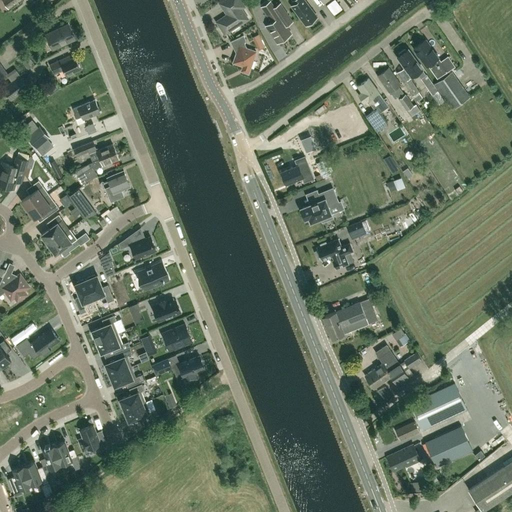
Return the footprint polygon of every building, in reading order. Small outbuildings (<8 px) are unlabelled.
[(0,0),(0,7),(3,12),(19,0),(0,0)] [(225,33),(246,18),(239,8),(243,6),(238,0),(225,0),(220,3),(228,15),(217,22),(225,33)] [(261,7),(271,22),(267,25),(278,42),(291,34),(286,27),(292,22),(280,4),(275,7),(271,0),(261,7)] [(291,5),(306,25),(307,24),(308,26),(313,22),(312,21),(317,17),(304,0),(293,0),(292,1),(294,3),(291,5)] [(53,49),(75,38),(68,24),(45,35),(53,49)] [(248,73),(256,51),(246,47),(244,44),(244,43),(245,40),(243,35),(230,41),(236,52),(232,62),(242,66),(241,71),(248,73)] [(438,57),(427,41),(426,40),(414,48),(426,66),(428,64),(437,78),(446,72),(455,66),(448,56),(440,61),(438,58),(438,57)] [(405,49),(398,53),(399,55),(397,57),(412,77),(417,73),(420,78),(426,74),(408,49),(406,51),(405,49)] [(71,58),(69,55),(49,65),(54,75),(63,70),(66,76),(81,69),(75,56),(71,58)] [(403,92),(398,86),(400,84),(389,68),(377,76),(389,92),(390,92),(395,98),(403,92)] [(452,72),(447,75),(439,80),(434,84),(452,108),(469,97),(452,72)] [(445,100),(426,74),(420,78),(439,104),(445,100)] [(20,76),(3,88),(11,99),(28,87),(20,76)] [(419,91),(408,77),(402,81),(413,96),(419,91)] [(386,103),(368,78),(357,86),(362,92),(358,95),(364,102),(368,100),(371,105),(377,100),(382,106),(386,103)] [(398,99),(411,116),(415,113),(420,110),(416,104),(414,105),(405,94),(398,99)] [(78,124),(84,122),(83,119),(100,112),(95,99),(73,109),(77,118),(75,119),(78,124)] [(366,116),(377,131),(387,123),(377,108),(366,116)] [(45,152),(40,145),(47,139),(49,138),(39,126),(38,127),(32,120),(21,129),(42,154),(45,152)] [(89,133),(96,130),(93,123),(86,126),(89,133)] [(392,135),(396,141),(408,133),(405,127),(392,135)] [(94,160),(115,152),(112,144),(97,151),(92,141),(73,149),(77,156),(90,151),(94,160)] [(26,167),(29,157),(28,156),(28,155),(18,152),(14,166),(2,162),(0,169),(0,172),(2,173),(0,179),(0,184),(4,186),(5,188),(9,189),(11,188),(13,188),(15,180),(21,182),(26,167)] [(94,169),(118,159),(115,152),(94,160),(94,161),(90,163),(91,167),(93,167),(94,169)] [(286,184),(303,177),(298,164),(281,172),(286,184)] [(328,179),(335,177),(332,164),(325,166),(328,179)] [(97,175),(94,169),(93,167),(91,167),(77,176),(82,184),(97,175)] [(403,171),(408,178),(412,175),(408,168),(403,171)] [(111,186),(106,188),(112,201),(124,196),(121,189),(129,185),(124,170),(108,177),(111,186)] [(28,209),(49,194),(39,180),(26,189),(30,194),(21,200),(28,209)] [(458,194),(462,190),(459,185),(454,189),(458,194)] [(311,222),(320,218),(323,224),(334,220),(329,206),(339,202),(333,188),(318,194),(321,200),(301,208),(305,219),(309,217),(311,222)] [(49,194),(28,209),(34,218),(43,212),(46,217),(59,208),(49,194)] [(74,197),(66,203),(69,208),(77,203),(74,197)] [(96,213),(87,200),(78,206),(86,217),(96,213)] [(48,244),(69,229),(59,214),(46,223),(50,228),(41,234),(48,244)] [(361,220),(347,226),(352,239),(366,233),(361,220)] [(48,244),(55,254),(66,247),(69,251),(80,244),(69,229),(48,244)] [(90,233),(80,240),(84,246),(94,239),(90,233)] [(151,236),(131,244),(136,258),(142,255),(143,257),(151,254),(150,252),(156,250),(151,236)] [(121,248),(129,245),(126,237),(118,243),(121,248)] [(320,243),(321,245),(317,246),(318,249),(315,250),(318,258),(321,257),(322,259),(332,255),(334,259),(332,260),(336,268),(348,263),(345,253),(353,250),(350,242),(339,247),(336,239),(329,242),(328,240),(320,243)] [(111,258),(108,252),(100,258),(101,261),(111,258)] [(161,262),(139,272),(146,288),(168,279),(161,262)] [(4,274),(0,282),(0,295),(5,292),(11,299),(15,297),(17,300),(26,294),(23,290),(29,286),(20,274),(15,278),(5,273),(4,274)] [(86,279),(95,301),(105,296),(107,302),(114,299),(108,284),(102,287),(97,275),(95,275),(94,274),(88,277),(88,278),(86,279)] [(95,301),(86,279),(84,280),(83,279),(76,281),(77,283),(75,284),(80,296),(74,298),(80,313),(87,310),(84,305),(95,301)] [(321,290),(332,286),(331,281),(319,284),(321,290)] [(378,320),(369,297),(336,311),(335,311),(324,315),(324,317),(332,336),(332,338),(333,338),(333,337),(369,323),(378,320)] [(173,298),(167,300),(167,299),(159,302),(159,303),(153,306),(159,321),(181,312),(177,301),(175,302),(173,298)] [(94,339),(96,339),(97,341),(118,332),(114,321),(116,320),(114,315),(102,319),(104,325),(92,330),(93,332),(92,333),(94,339)] [(185,324),(163,333),(169,349),(192,340),(185,324)] [(43,352),(44,353),(51,348),(50,346),(59,340),(51,328),(44,333),(38,337),(39,337),(31,343),(27,337),(16,345),(24,356),(29,352),(36,347),(41,353),(43,352)] [(99,351),(100,350),(101,352),(113,347),(115,353),(130,347),(128,341),(123,343),(118,332),(97,341),(98,343),(96,344),(99,351)] [(405,333),(398,338),(402,345),(409,340),(405,333)] [(0,365),(1,367),(11,360),(6,353),(11,349),(4,340),(0,342),(0,365)] [(400,365),(399,364),(390,350),(386,345),(375,352),(383,364),(365,376),(370,383),(383,374),(384,375),(400,365)] [(110,374),(132,366),(127,355),(133,353),(130,347),(115,353),(118,358),(106,363),(106,365),(105,366),(108,373),(109,372),(110,374)] [(403,362),(408,368),(409,368),(421,360),(416,352),(403,361),(404,361),(403,362)] [(195,372),(205,369),(200,356),(179,364),(186,382),(197,377),(195,372)] [(172,368),(171,368),(168,358),(153,364),(157,374),(172,368)] [(404,371),(408,368),(403,362),(399,364),(400,365),(384,375),(383,374),(370,383),(374,390),(392,377),(397,385),(408,378),(404,371)] [(132,366),(110,374),(111,377),(110,377),(112,384),(114,383),(115,386),(125,381),(127,387),(144,380),(141,374),(136,376),(132,366)] [(125,410),(146,402),(141,390),(144,389),(142,383),(129,388),(131,394),(120,398),(121,401),(119,402),(122,409),(124,408),(125,410)] [(423,429),(467,409),(455,383),(410,403),(423,429)] [(150,411),(146,402),(125,410),(125,411),(123,412),(126,418),(128,418),(129,421),(140,416),(145,426),(156,417),(154,410),(150,411)] [(400,439),(404,437),(419,430),(415,421),(395,430),(400,439)] [(80,430),(83,437),(79,439),(83,450),(95,446),(97,451),(108,447),(106,441),(100,443),(93,425),(80,430)] [(436,466),(463,454),(472,450),(461,425),(424,442),(436,466)] [(62,466),(73,462),(72,458),(77,456),(74,448),(69,451),(65,441),(54,445),(62,466)] [(407,466),(420,460),(413,444),(387,456),(393,471),(406,465),(407,466)] [(54,445),(43,449),(48,463),(43,465),(46,472),(51,470),(62,466),(54,445)] [(475,454),(479,459),(485,455),(481,450),(475,454)] [(482,511),(511,491),(511,460),(470,491),(481,507),(475,511),(482,511)] [(43,465),(37,467),(35,461),(24,465),(31,484),(32,486),(42,482),(43,484),(49,482),(46,472),(43,465)] [(24,465),(13,470),(15,475),(8,478),(15,496),(19,494),(23,492),(21,487),(31,484),(24,465)]
